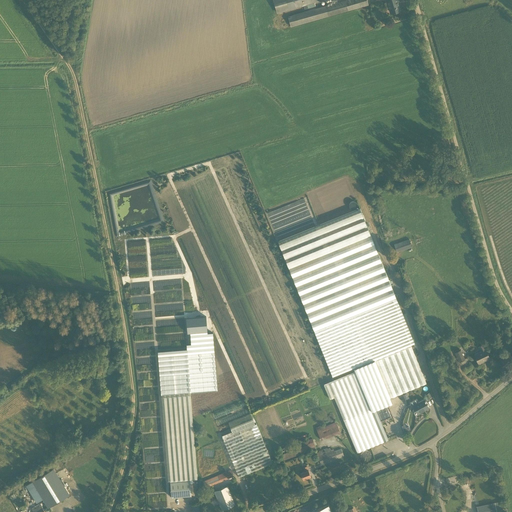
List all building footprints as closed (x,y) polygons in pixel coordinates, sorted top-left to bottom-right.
[(272,0),(276,14),(278,13),(281,12),(295,8),(307,5),(308,7),(315,5),(314,3),(323,0),(331,0),(333,5),(288,18),(291,27),(364,6),(368,5),(366,0),(350,0),(338,4),(336,0),(272,0)] [(400,11),(398,2),(399,2),(398,0),(386,0),(388,6),(390,5),(392,13),(400,11)] [(355,209),(358,203),(352,200),(350,206),(355,209)] [(355,448),(357,453),(389,440),(381,420),(391,416),(387,405),(393,402),(391,398),(426,383),(411,345),(415,343),(396,298),(360,208),(278,242),(289,269),(332,376),(353,368),(355,372),(324,385),(330,399),(334,397),(355,448)] [(409,239),(394,244),(397,252),(412,247),(409,239)] [(205,316),(187,318),(188,333),(206,332),(205,316)] [(485,350),(483,345),(479,347),(481,352),(474,355),(479,364),(490,358),(486,350),(485,350)] [(168,481),(170,481),(190,479),(198,478),(187,349),(158,351),(168,481)] [(460,350),(455,353),(460,362),(465,359),(460,350)] [(94,359),(89,361),(91,366),(93,372),(98,370),(94,360),(94,359)] [(417,414),(423,411),(423,410),(429,407),(424,399),(420,402),(412,406),(417,414)] [(215,418),(246,406),(244,400),(213,412),(215,418)] [(218,425),(250,413),(248,407),(216,420),(218,425)] [(273,463),(271,459),(256,424),(251,413),(229,422),(232,431),(222,435),(239,477),(273,463)] [(321,441),(341,432),(336,421),(323,427),(322,425),(316,428),(321,441)] [(313,439),(281,448),(284,458),(316,449),(313,439)] [(334,451),(334,450),(318,456),(321,465),(344,456),(341,449),(334,451)] [(368,459),(368,458),(368,456),(367,455),(366,454),(365,453),(364,453),(363,452),(362,452),(361,452),(360,453),(359,453),(358,454),(357,455),(356,456),(356,457),(356,459),(356,460),(356,461),(357,462),(358,463),(360,464),(361,464),(362,464),(364,464),(365,463),(366,463),(367,462),(367,460),(368,459)] [(328,472),(339,467),(343,466),(342,461),(325,468),(327,472),(328,471),(328,472)] [(308,470),(307,467),(303,468),(304,471),(301,473),(303,479),(311,476),(309,470),(308,470)] [(48,507),(70,494),(54,468),(32,481),(48,507)] [(205,487),(234,476),(232,470),(218,475),(217,474),(203,480),(205,487)] [(191,495),(190,479),(170,481),(171,497),(191,495)] [(222,510),(235,505),(227,487),(214,492),(222,510)] [(496,511),(495,503),(495,502),(477,506),(477,511),(496,511)] [(33,511),(45,511),(40,503),(31,509),(33,511)]
